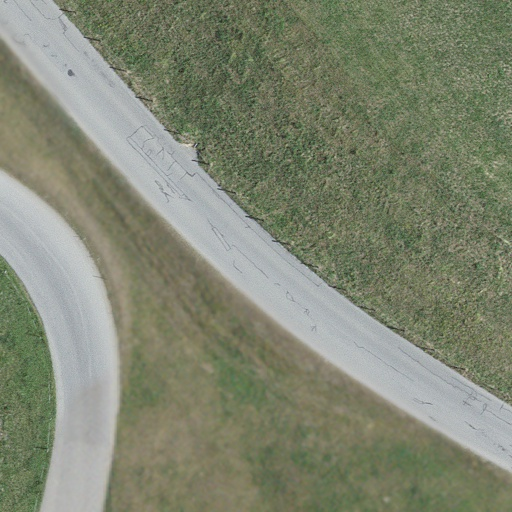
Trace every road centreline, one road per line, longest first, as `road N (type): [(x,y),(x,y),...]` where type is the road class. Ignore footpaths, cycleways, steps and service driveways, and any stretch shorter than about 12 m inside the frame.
road 1 (tertiary): [(9,0),(182,195),(267,274),(361,345),(511,437)]
road 2 (unclassified): [(73,511),(89,413),(81,329),(55,264),(0,209)]
